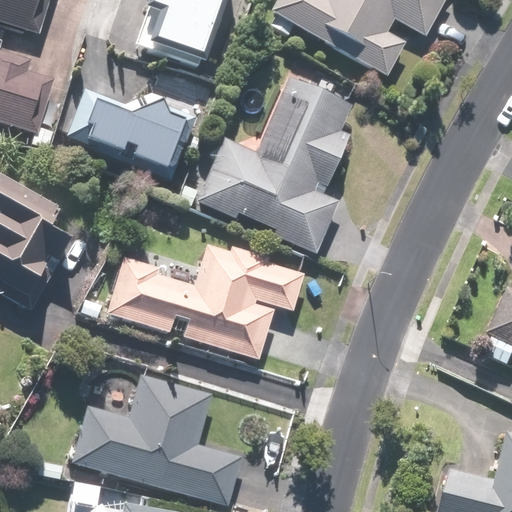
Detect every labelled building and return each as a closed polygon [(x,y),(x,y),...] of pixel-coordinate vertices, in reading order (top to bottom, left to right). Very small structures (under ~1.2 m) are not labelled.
[(0,0),(0,25),(42,38),(52,0),(0,0)] [(203,72),(227,0),(151,0),(147,13),(155,16),(143,51),(203,72)] [(446,0),(277,0),(271,13),(387,78),(405,48),(388,38),(395,25),(424,41),(446,0)] [(0,124),(37,137),(55,81),(29,73),(32,64),(0,53),(0,124)] [(319,69),(298,60),(257,155),(225,141),(197,204),(238,222),(241,216),(277,232),(273,240),(314,258),(338,204),(328,199),(354,138),(345,134),(355,112),(309,92),(319,69)] [(138,112),(86,91),(67,138),(171,182),(197,120),(144,98),(138,112)] [(64,218),(0,177),(0,292),(31,312),(74,244),(55,232),(64,218)] [(122,262),(106,318),(171,337),(172,333),(184,337),(183,340),(261,363),(276,310),(292,315),(303,277),(207,249),(197,284),(122,262)] [(511,294),(486,353),(509,363),(511,357),(511,294)] [(92,405),(75,464),(226,508),(240,460),(200,448),(215,400),(140,378),(129,416),(92,405)] [(456,469),(444,511),(511,511),(511,434),(510,434),(497,480),(456,469)]
